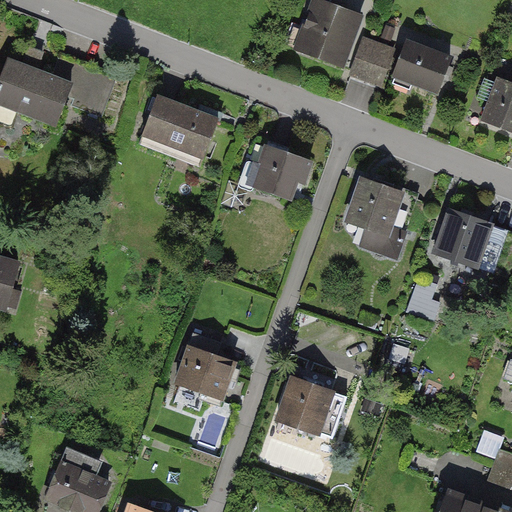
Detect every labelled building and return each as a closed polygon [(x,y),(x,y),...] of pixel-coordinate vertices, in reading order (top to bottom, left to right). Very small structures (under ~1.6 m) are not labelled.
[(363,11),(335,0),(312,0),(294,46),(342,64),(363,11)] [(397,47),(363,34),(348,73),(382,86),(397,47)] [(453,53),(406,35),(393,70),(439,88),(453,53)] [(95,86),(8,52),(0,71),(0,99),(78,131),(95,86)] [(511,78),(498,74),(481,119),(511,129),(511,78)] [(222,113),(156,87),(137,137),(202,163),(222,113)] [(237,185),(292,203),(304,164),(250,147),(237,185)] [(385,248),(406,186),(364,171),(342,233),(385,248)] [(493,220),(448,206),(434,251),(479,265),(493,220)] [(23,264),(0,257),(0,305),(9,309),(23,264)] [(221,407),(236,363),(218,357),(223,343),(194,333),(177,383),(203,392),(200,399),(221,407)] [(347,398),(294,379),(280,419),(333,438),(347,398)] [(503,443),(484,436),(478,451),(497,458),(488,481),(511,489),(511,454),(501,451),(503,443)] [(71,448),(49,498),(79,511),(97,511),(111,483),(90,474),(97,459),(71,448)] [(509,511),(449,491),(441,511),(509,511)]
